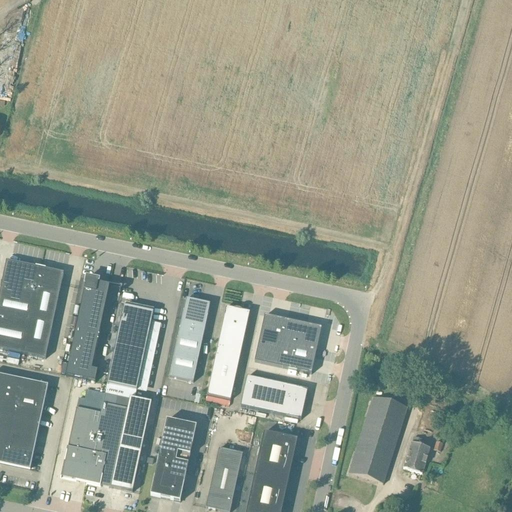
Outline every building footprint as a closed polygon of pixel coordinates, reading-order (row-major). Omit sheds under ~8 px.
[(56,0),(21,162),(280,219),(282,209),(291,211),(288,222),(332,231),(349,152),(332,149),(364,0),(56,0)] [(6,262),(0,291),(0,350),(22,355),(40,269),(6,262)] [(40,269),(22,355),(45,360),(64,275),(40,269)] [(87,279),(66,377),(95,383),(97,372),(91,371),(109,287),(98,285),(99,282),(87,279)] [(185,307),(171,372),(169,379),(185,382),(193,384),(210,305),(186,300),(185,307)] [(124,308),(105,396),(130,401),(130,399),(134,400),(153,314),(124,308)] [(250,315),(226,310),(225,311),(226,311),(207,398),(230,403),(249,316),(250,315)] [(259,340),(254,363),(277,368),(282,345),(287,322),(264,317),(259,340)] [(287,322),(282,345),(316,352),(321,329),(287,322)] [(282,345),(277,368),(311,376),(316,352),(282,345)] [(0,465),(30,472),(48,387),(0,376),(0,465)] [(247,378),(240,408),(301,421),(307,391),(247,378)] [(76,410),(61,479),(111,489),(132,493),(141,455),(151,407),(104,397),(101,415),(76,410)] [(383,486),(407,410),(372,399),(371,401),(348,476),(377,485),(383,486)] [(180,504),(196,428),(166,421),(150,497),(180,504)] [(246,511),(281,511),(297,442),(263,435),(246,511)] [(430,450),(422,448),(424,442),(414,439),(413,445),(411,444),(403,470),(422,476),(430,450)] [(436,443),(433,451),(440,453),(443,445),(436,443)] [(205,509),(217,511),(229,511),(231,505),(242,456),(218,451),(208,500),(207,500),(205,509)]
